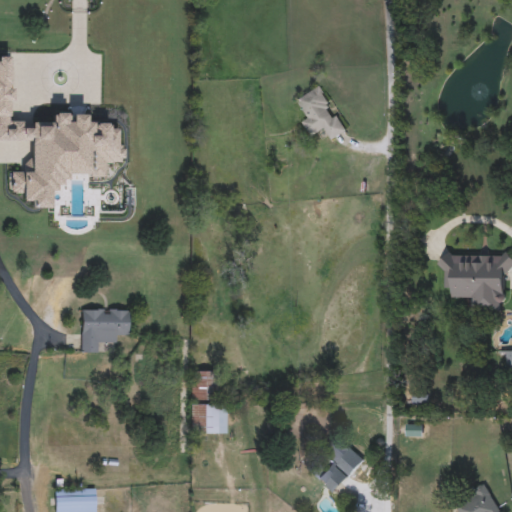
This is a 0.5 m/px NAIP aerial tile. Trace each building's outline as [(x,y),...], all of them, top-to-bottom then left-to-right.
[(301,121),(309,116),(298,98),(317,85),(346,131),(328,142),(322,133),(313,139),(301,121)] [(399,123),(412,116),(403,100),(390,107),(399,123)] [(472,312),(472,300),(464,300),(464,306),(452,306),(453,286),(444,286),(445,256),(511,256),(511,272),(504,272),(503,312),(472,312)] [(127,309),(128,334),(117,334),(117,343),(99,343),(99,354),(80,354),(80,310),(127,309)] [(190,400),(190,372),(217,372),(217,400),(190,400)] [(217,405),(217,433),(191,433),(191,405),(217,405)] [(348,480),(337,471),(324,486),(308,471),(338,437),(365,461),(348,480)] [(501,511),(456,511),(452,504),(484,484),(501,511)] [(94,489),(94,511),(53,511),(53,489),(94,489)]
